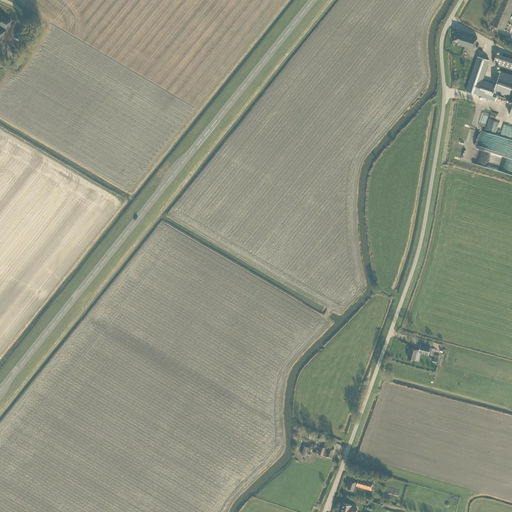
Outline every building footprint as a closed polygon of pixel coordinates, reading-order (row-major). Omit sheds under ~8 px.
[(504,30),(511,9),(511,0),(500,0),(490,24),(504,30)] [(5,31),(11,20),(0,13),(0,40),(5,31)] [(15,35),(22,39),(27,30),(20,27),(15,35)] [(453,30),(452,32),(455,33),(453,41),(458,43),(458,44),(473,50),(477,38),(456,30),(456,31),(453,30)] [(493,63),(511,69),(511,58),(497,53),(493,63)] [(466,91),(478,95),(478,94),(482,81),(489,60),(478,56),(466,91)] [(511,98),(511,76),(500,72),(496,85),(482,81),(478,94),(495,100),(497,94),(511,98)] [(430,347),(421,344),(419,350),(410,348),(408,358),(415,360),(417,352),(428,355),(430,347)] [(317,453),(333,458),(336,449),(322,445),(321,450),(318,449),(317,453)] [(349,483),(349,484),(347,489),(356,491),(358,486),(371,489),(373,481),(359,476),(358,481),(349,478),(348,483),(349,483)] [(343,502),(340,511),(356,511),(357,510),(351,508),(351,505),(343,502)]
